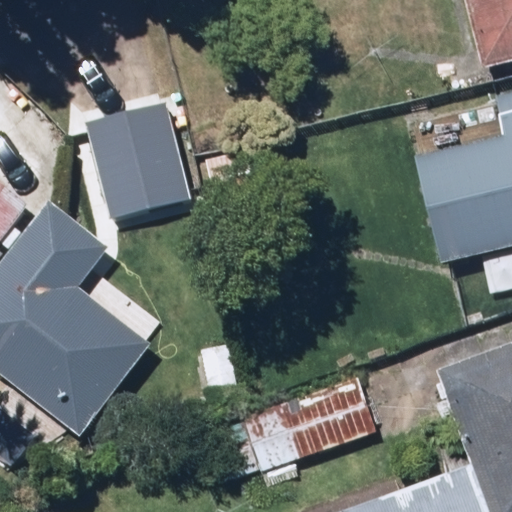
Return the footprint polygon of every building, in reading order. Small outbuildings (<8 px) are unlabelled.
[(511,0),(457,0),(478,76),(511,66),(511,0)] [(430,273),(511,251),(511,100),(491,106),(498,135),(401,161),(430,273)] [(0,386),(78,444),(131,372),(160,333),(119,303),(106,321),(72,296),(103,253),(42,208),(0,265),(0,386)] [(511,511),(511,350),(432,379),(465,472),(353,511),(511,511)] [(360,396),(213,449),(228,491),(375,438),(360,396)]
